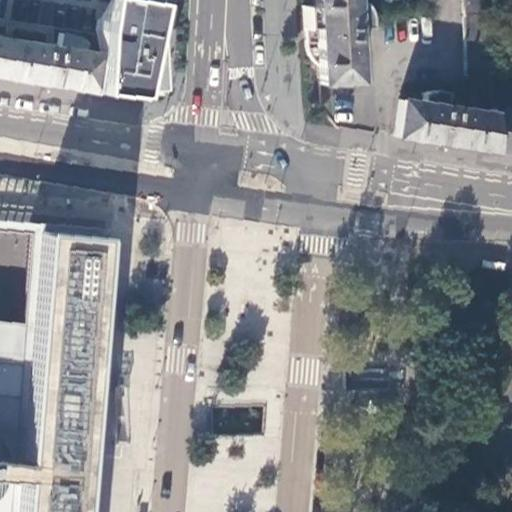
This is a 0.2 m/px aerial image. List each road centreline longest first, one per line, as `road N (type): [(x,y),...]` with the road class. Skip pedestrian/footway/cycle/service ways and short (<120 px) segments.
road 1 (primary): [(196,191),(168,511)]
road 2 (primary): [(290,511),(314,211)]
road 3 (primary): [(204,151),(0,123)]
road 4 (primary): [(511,191),(309,165)]
road 5 (primary): [(0,158),(196,191)]
road 6 (primary): [(314,211),(511,226)]
road 7 (primary): [(284,162),(252,122),(224,37)]
